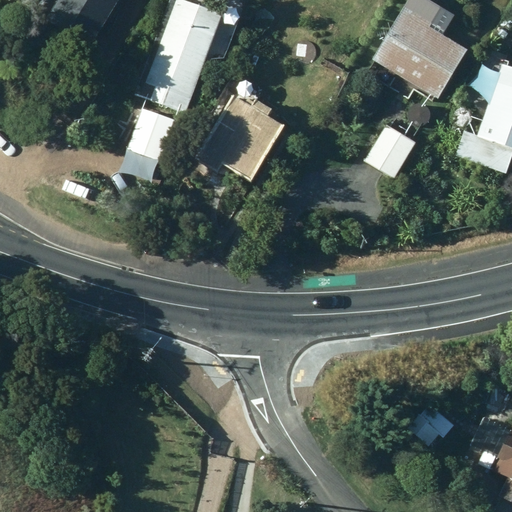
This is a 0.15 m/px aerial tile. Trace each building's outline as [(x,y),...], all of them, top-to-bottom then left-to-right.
[(88,46),(115,0),(50,0),(40,17),(88,46)] [(183,0),(174,0),(144,83),(188,99),(220,14),(183,0)] [(372,59),(437,97),(466,48),(428,26),(431,22),(404,6),(372,59)] [(505,173),(511,151),(511,67),(500,63),(467,160),(505,173)] [(221,165),(249,181),(282,125),(265,115),(269,108),(254,99),(250,106),(231,95),(194,159),(217,172),(221,165)] [(175,122),(138,109),(117,167),(155,180),(175,122)] [(393,178),(415,142),(386,124),(364,160),(393,178)] [(511,392),(504,381),(488,391),(498,407),(511,398),(511,392)] [(511,425),(509,432),(483,418),(469,444),(483,452),(477,463),(489,469),(496,458),(497,459),(492,470),(506,478),(497,494),(511,501),(511,425)]
